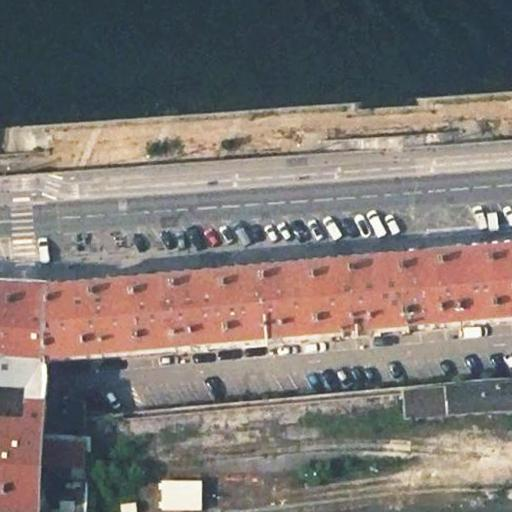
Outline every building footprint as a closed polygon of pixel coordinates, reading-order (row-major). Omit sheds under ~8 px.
[(497,323),(511,321),(511,248),(490,250),(497,323)] [(410,331),(497,323),(490,250),(401,258),(410,331)] [(318,339),(410,331),(401,258),(310,266),(318,339)] [(228,347),(318,339),(310,266),(222,274),(228,347)] [(138,355),(228,347),(222,274),(131,282),(138,355)] [(54,363),(138,355),(131,282),(56,289),(47,290),(45,364),(54,363)] [(40,511),(43,443),(45,364),(47,290),(0,287),(0,511),(40,511)] [(511,385),(467,388),(404,394),(407,419),(469,413),(511,410),(511,385)] [(123,482),(117,482),(117,511),(139,511),(139,491),(124,492),(123,482)] [(155,511),(196,511),(197,482),(155,482),(155,511)]
